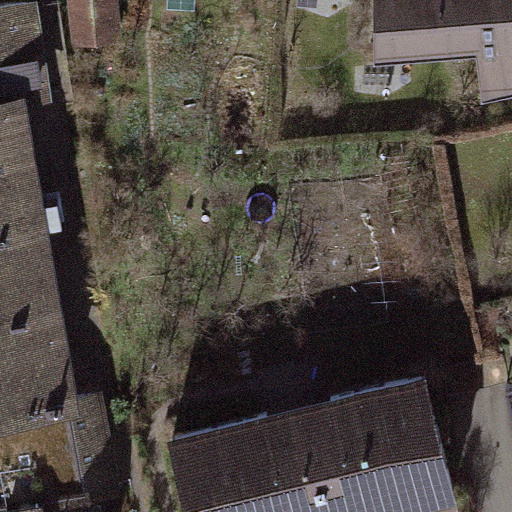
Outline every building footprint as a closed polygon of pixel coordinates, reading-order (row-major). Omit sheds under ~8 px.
[(511,0),(370,0),(373,52),(476,45),(483,92),(511,86),(511,0)] [(46,2),(0,7),(0,108),(17,105),(61,99),(46,2)] [(0,108),(0,491),(87,476),(17,105),(0,108)] [(449,511),(404,360),(172,428),(197,511),(449,511)] [(511,364),(481,371),(507,486),(511,484),(511,364)] [(0,511),(94,511),(87,476),(0,491),(0,511)]
